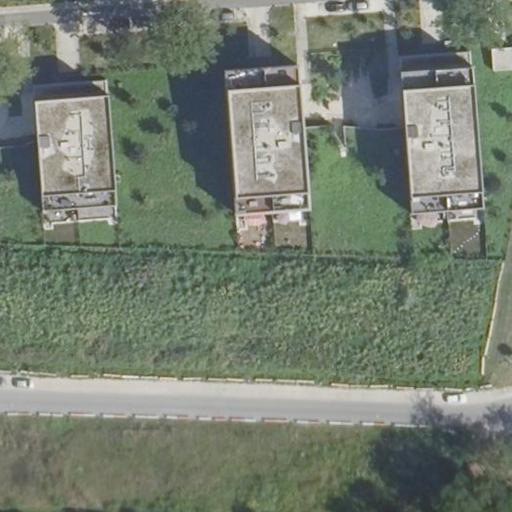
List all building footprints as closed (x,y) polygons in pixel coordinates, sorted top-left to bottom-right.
[(511,46),(491,48),(492,71),(511,69),(511,46)] [(401,68),(412,224),(486,218),(475,62),(401,68)] [(298,66),(223,70),(236,217),(309,211),(298,66)] [(32,85),(43,223),(120,217),(106,81),(32,85)] [(0,319),(21,320),(21,300),(22,265),(0,264),(0,319)] [(150,272),(120,272),(120,282),(120,326),(149,327),(155,327),(154,350),(182,351),(182,328),(193,328),(222,328),(249,329),(249,309),(250,274),(223,273),(178,273),(150,272)] [(380,276),(350,276),(350,286),(349,330),(379,331),(385,331),(384,354),(411,355),(412,332),(423,332),(452,332),(479,333),(479,313),(480,278),(453,277),(408,277),(380,276)] [(51,439),(22,439),(21,461),(11,461),(0,460),(0,511),(84,511),(85,506),(85,461),(55,461),(51,461),(51,439)] [(235,445),(206,444),(205,467),(195,467),(170,466),(139,466),(139,487),(138,511),(269,511),(269,467),(239,467),(235,467),(235,445)] [(418,450),(389,449),(388,472),(378,472),(353,472),(322,471),(322,492),(321,511),(452,511),(452,472),(422,472),(418,472),(418,450)]
